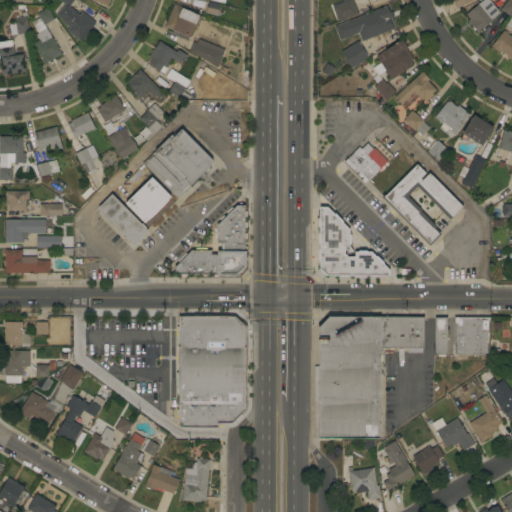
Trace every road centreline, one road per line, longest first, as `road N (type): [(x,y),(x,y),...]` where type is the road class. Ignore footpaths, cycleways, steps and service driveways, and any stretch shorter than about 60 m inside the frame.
road 1 (secondary): [(511,301),(0,299)]
road 2 (primary): [(296,300),(297,0)]
road 3 (primary): [(267,300),(266,511)]
road 4 (primary): [(268,95),(267,300)]
road 5 (residential): [(0,108),(67,92),(122,40),(142,0)]
road 6 (residential): [(511,99),(466,73),(431,33),(420,0)]
road 7 (residential): [(0,438),(118,511)]
